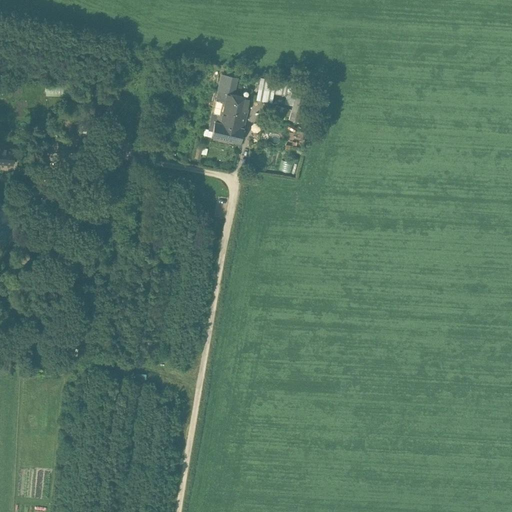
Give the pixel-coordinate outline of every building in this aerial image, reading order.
[(240,142),(242,132),(243,128),(241,128),(248,97),(233,93),(237,77),(222,74),(209,129),(212,130),(211,136),(240,142)] [(296,96),(298,85),(261,79),(256,99),(272,101),(273,93),(295,97),(289,119),(305,123),(311,100),(296,96)] [(87,139),(88,129),(88,111),(64,111),(63,147),(81,148),(81,139),(87,139)] [(290,123),(287,128),(294,132),(297,127),(290,123)] [(286,144),(285,149),(285,150),(285,152),(290,153),(291,145),(296,147),(297,143),(288,141),(287,144),(286,144)] [(0,166),(1,167),(2,163),(13,164),(14,149),(0,147),(0,166)]
